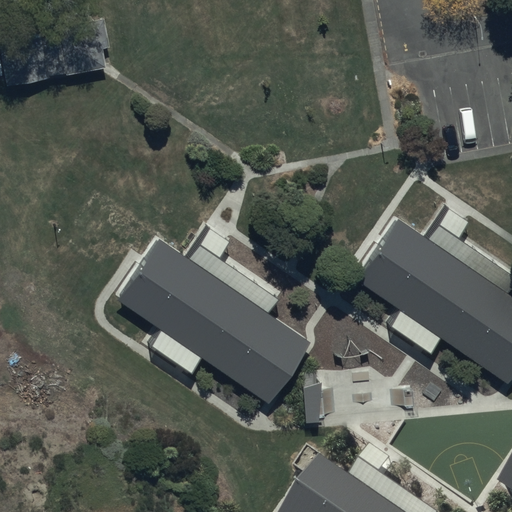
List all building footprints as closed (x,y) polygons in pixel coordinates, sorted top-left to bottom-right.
[(207,0),(219,59),(281,47),(271,0),(207,0)] [(0,41),(0,76),(2,85),(47,76),(47,74),(61,71),(61,73),(101,65),(97,45),(105,44),(100,18),(55,27),(57,34),(38,37),(37,34),(0,41)] [(390,224),(353,280),(395,308),(383,326),(419,349),(432,329),(502,376),(511,361),(511,294),(502,288),(508,279),(425,224),(414,240),(390,224)] [(151,233),(107,298),(153,328),(143,344),(187,373),(198,357),(263,400),(306,336),(267,310),(274,299),(190,243),(183,253),(151,233)] [(324,462),(290,511),(423,511),(355,466),(347,478),(324,462)] [(511,475),(501,492),(511,499),(511,475)]
